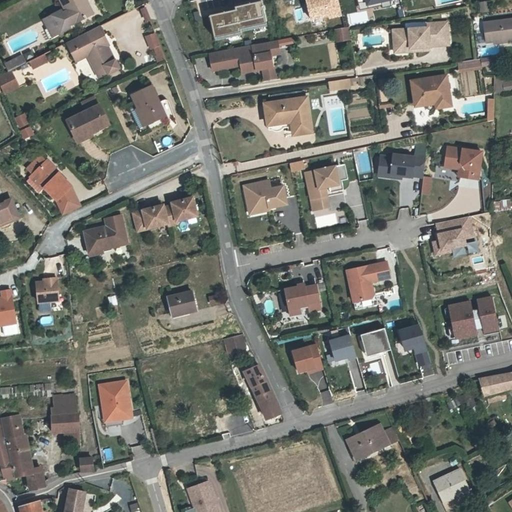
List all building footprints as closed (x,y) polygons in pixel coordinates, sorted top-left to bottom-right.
[(49,17),(57,34),(70,27),(69,25),(73,23),(73,24),(89,16),(82,2),(86,1),(85,0),(60,0),(65,9),(67,12),(63,13),(61,11),(49,17)] [(357,0),(358,4),(366,2),(367,5),(381,2),(382,9),(391,7),(389,0),(357,0)] [(93,14),(86,1),(82,2),(89,16),(93,14)] [(205,14),(211,38),(267,24),(261,1),(205,14)] [(481,13),(489,12),(487,2),(480,3),(481,13)] [(57,34),(49,17),(44,19),(53,36),(57,34)] [(511,19),(483,23),(486,43),(511,39),(511,19)] [(393,30),(394,44),(396,44),(402,48),(402,49),(420,48),(420,51),(430,50),(430,46),(449,45),(447,22),(427,23),(428,27),(393,30)] [(99,27),(68,42),(69,43),(68,44),(76,61),(88,56),(99,78),(109,73),(119,68),(99,27)] [(351,39),(349,27),(344,28),(339,29),(341,41),(351,39)] [(152,49),(154,48),(160,46),(156,33),(147,37),(152,49)] [(278,40),(269,42),(271,56),(280,54),(278,40)] [(242,72),(263,68),(273,66),(271,56),(269,42),(209,53),(213,70),(223,68),(222,60),(235,58),(240,61),(241,65),(242,72)] [(395,53),(420,51),(420,48),(402,49),(402,48),(396,44),(394,44),(395,53)] [(158,63),(166,59),(160,46),(154,48),(157,56),(155,57),(158,63)] [(47,62),(43,54),(30,61),(33,68),(47,62)] [(22,56),(12,61),(16,68),(26,63),(22,56)] [(496,57),(481,59),(482,67),(495,65),(496,57)] [(222,60),(223,68),(241,65),(240,61),(235,58),(222,60)] [(481,59),(477,60),(457,63),(459,72),(483,69),(482,67),(481,59)] [(6,64),(9,71),(16,68),(12,61),(6,64)] [(28,63),(20,66),(24,75),(32,71),(28,63)] [(273,66),(263,68),(266,81),(275,80),(273,66)] [(11,72),(7,74),(11,81),(1,86),(5,94),(19,87),(11,72)] [(0,77),(0,83),(1,86),(11,81),(7,74),(0,77)] [(446,77),(412,83),(416,105),(438,101),(439,106),(450,104),(446,77)] [(375,80),(379,105),(392,103),(388,78),(375,80)] [(351,88),(350,79),(342,80),(335,81),(336,91),(351,88)] [(511,81),(496,84),(498,92),(511,89),(511,81)] [(132,95),(138,109),(146,125),(165,116),(151,86),(132,95)] [(265,104),(268,125),(298,120),(299,124),(293,125),(294,135),(312,132),(307,97),(265,104)] [(67,121),(76,138),(88,133),(88,134),(109,124),(100,105),(67,121)] [(146,125),(138,109),(131,112),(139,128),(146,125)] [(29,123),(25,115),(16,119),(20,128),(29,123)] [(298,120),(268,125),(269,129),(293,125),(299,124),(298,120)] [(29,127),(24,130),(27,137),(33,134),(29,127)] [(90,137),(88,134),(88,133),(76,138),(78,143),(90,137)] [(478,180),(482,151),(448,146),(445,167),(459,169),(458,177),(478,180)] [(424,177),(426,156),(415,155),(415,157),(393,154),(393,157),(381,156),(379,171),(391,172),(391,175),(402,176),(413,177),(413,176),(424,177)] [(33,174),(46,162),(39,155),(27,168),(33,174)] [(47,161),(46,162),(33,174),(32,175),(44,187),(57,200),(71,186),(47,161)] [(288,163),(289,171),(303,169),(302,161),(288,163)] [(324,187),(329,186),(339,184),(336,166),(306,173),(313,210),(328,207),(324,187)] [(44,187),(32,175),(27,181),(39,193),(44,187)] [(431,178),(424,177),(422,193),(429,194),(431,178)] [(244,186),(247,200),(249,200),(252,201),(254,213),(266,211),(266,209),(287,204),(283,186),(271,189),(269,181),(244,186)] [(340,191),(339,184),(329,186),(331,192),(340,191)] [(57,200),(60,207),(76,198),(71,186),(57,200)] [(60,207),(64,215),(80,207),(76,198),(60,207)] [(172,205),(164,208),(169,224),(169,226),(178,224),(177,221),(198,216),(193,198),(183,200),(175,202),(172,203),(172,205)] [(0,203),(0,223),(1,224),(1,225),(19,218),(11,199),(0,203)] [(132,213),(137,232),(169,224),(164,208),(164,205),(153,208),(146,210),(132,213)] [(84,232),(88,248),(102,245),(103,249),(128,244),(122,215),(105,219),(107,226),(84,232)] [(473,236),(469,216),(436,223),(440,240),(433,242),(436,255),(451,252),(450,248),(466,245),(464,238),(473,236)] [(476,240),(465,243),(468,254),(479,251),(476,240)] [(102,245),(88,248),(90,255),(103,252),(103,249),(102,245)] [(373,295),(372,289),(369,286),(368,283),(390,278),(387,262),(347,271),(354,302),(371,299),(373,295)] [(37,283),(38,303),(50,302),(59,301),(57,278),(48,279),(49,282),(45,282),(37,283)] [(309,305),(308,300),(319,298),(316,285),(305,287),(304,283),(298,285),(298,287),(285,289),(290,315),(301,313),(299,307),(309,305)] [(0,325),(2,325),(16,323),(11,290),(2,291),(3,298),(3,300),(0,300),(0,325)] [(196,311),(191,292),(169,297),(174,316),(196,311)] [(218,303),(216,295),(209,297),(211,304),(218,303)] [(477,300),(484,332),(499,329),(492,297),(477,300)] [(319,298),(308,300),(309,305),(310,311),(321,308),(319,298)] [(50,302),(38,303),(39,313),(51,311),(50,302)] [(448,306),(455,338),(478,333),(471,302),(448,306)] [(16,323),(2,325),(3,333),(6,336),(16,335),(18,331),(16,323)] [(420,365),(431,362),(422,330),(420,325),(413,327),(400,331),(405,350),(412,348),(417,347),(419,351),(416,352),(420,365)] [(391,350),(385,328),(361,335),(363,341),(373,338),(375,347),(377,347),(379,354),(391,350)] [(242,334),(225,338),(228,352),(245,348),(242,334)] [(357,357),(351,335),(331,341),(336,360),(349,357),(349,359),(357,357)] [(373,338),(363,341),(365,350),(375,347),(373,338)] [(324,369),(317,345),(293,352),(299,372),(315,368),(315,371),(324,369)] [(267,420),(281,414),(258,365),(244,371),(267,420)] [(509,391),(504,374),(479,379),(473,380),(477,394),(482,393),(483,395),(509,391)] [(98,385),(105,422),(118,419),(132,417),(125,380),(98,385)] [(0,388),(0,402),(52,397),(51,383),(0,388)] [(52,409),(53,416),(78,414),(75,393),(52,397),(54,409),(52,409)] [(458,398),(462,403),(466,402),(473,398),(470,393),(458,398)] [(451,409),(462,403),(458,398),(448,403),(451,409)] [(477,406),(474,400),(467,404),(470,409),(477,406)] [(5,480),(17,479),(17,478),(17,477),(11,452),(9,445),(8,438),(7,439),(2,421),(1,418),(0,414),(0,463),(1,463),(5,480)] [(52,433),(64,432),(79,431),(80,431),(78,414),(53,416),(52,416),(52,433)] [(31,472),(31,471),(20,417),(1,418),(2,421),(7,439),(8,438),(9,445),(11,452),(17,477),(28,474),(28,473),(31,472)] [(357,459),(399,439),(393,426),(383,431),(380,425),(348,440),(357,459)] [(79,431),(64,432),(65,446),(80,445),(79,431)] [(82,471),(83,471),(93,470),(92,458),(90,458),(81,459),(82,471)] [(28,474),(32,492),(46,487),(45,482),(41,468),(31,471),(31,472),(28,473),(28,474)] [(463,491),(469,488),(460,469),(434,481),(444,503),(464,494),(463,491)] [(188,489),(196,511),(220,511),(209,481),(188,489)] [(65,511),(81,511),(86,492),(70,489),(65,511)] [(21,511),(47,511),(43,511),(42,511),(40,501),(20,507),(21,511)] [(129,511),(138,511),(137,502),(128,504),(129,511)]
